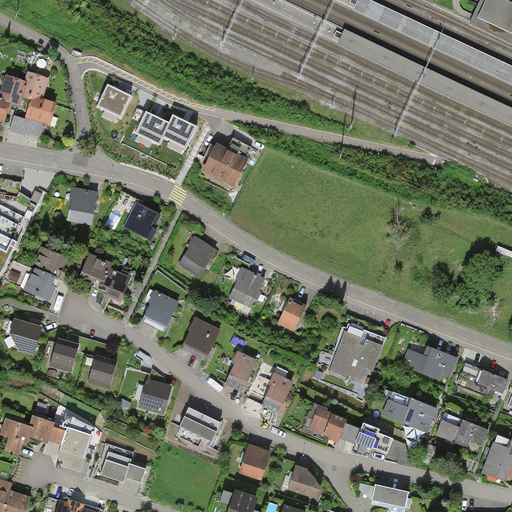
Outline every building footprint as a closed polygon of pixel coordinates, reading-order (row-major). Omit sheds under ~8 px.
[(511,3),(504,0),(480,0),(473,16),(472,18),(471,21),(469,24),(511,43),(511,3)] [(27,82),(23,96),(30,98),(43,102),(50,80),(29,73),(27,82)] [(0,92),(0,97),(9,100),(20,103),(23,96),(27,82),(6,75),(0,92)] [(115,88),(108,85),(98,106),(121,117),(131,96),(115,88)] [(0,119),(3,120),(9,100),(0,97),(0,119)] [(43,102),(30,98),(24,118),(46,125),(48,126),(54,106),(43,102)] [(157,118),(145,112),(135,133),(160,146),(164,138),(186,149),(197,128),(185,122),(173,116),(169,124),(157,118)] [(46,125),(24,118),(14,115),(9,131),(41,141),(46,125)] [(248,161),(218,145),(203,173),(218,181),(233,189),(248,161)] [(22,183),(0,179),(0,193),(18,197),(20,192),(22,183)] [(91,224),(97,193),(72,189),(70,200),(73,201),(69,220),(91,224)] [(42,194),(35,191),(31,199),(29,202),(36,205),(42,194)] [(149,227),(156,214),(136,204),(125,226),(150,240),(155,230),(149,227)] [(0,277),(4,269),(11,256),(13,252),(19,241),(33,213),(28,210),(24,217),(0,205),(0,277)] [(214,251),(194,238),(177,265),(197,278),(214,251)] [(31,271),(58,281),(67,258),(40,248),(31,271)] [(110,265),(86,256),(76,280),(101,289),(108,272),(110,265)] [(263,282),(239,269),(223,297),(248,311),(263,282)] [(21,275),(12,271),(9,280),(18,284),(21,275)] [(23,294),(49,304),(58,281),(31,271),(23,294)] [(127,279),(108,272),(101,289),(99,294),(118,302),(127,279)] [(175,305),(152,293),(140,317),(163,328),(175,305)] [(303,309),(288,301),(275,324),(290,332),(303,309)] [(33,355),(42,328),(14,320),(10,334),(11,336),(5,340),(8,347),(15,343),(20,351),(33,355)] [(217,332),(192,320),(180,345),(205,357),(217,332)] [(372,376),(385,342),(344,327),(326,374),(360,387),(365,373),(372,376)] [(71,372),(78,351),(56,345),(50,367),(71,372)] [(441,374),(449,377),(455,360),(429,349),(425,358),(406,350),(399,366),(438,382),(441,374)] [(251,363),(236,355),(226,374),(242,382),(251,363)] [(109,389),(116,368),(95,362),(89,383),(109,389)] [(498,402),(506,381),(463,365),(455,386),(498,402)] [(279,405),(289,384),(273,376),(263,397),(279,405)] [(172,387),(147,380),(139,409),(164,416),(172,387)] [(428,434),(437,410),(411,399),(407,409),(389,401),(383,415),(428,434)] [(221,424),(189,409),(180,428),(212,443),(221,424)] [(346,424),(347,420),(318,409),(310,429),(323,435),(323,436),(329,438),(328,440),(338,444),(340,438),(346,424)] [(53,425),(33,418),(31,424),(34,425),(33,429),(30,437),(47,442),(48,439),(62,444),(65,433),(52,428),(53,425)] [(30,437),(33,429),(6,420),(1,435),(10,438),(5,450),(18,454),(22,443),(28,445),(30,437)] [(480,445),(486,432),(461,421),(458,428),(440,420),(433,435),(465,449),(468,442),(468,440),(480,445)] [(387,454),(393,439),(378,434),(380,430),(363,423),(361,430),(355,443),(368,448),(372,450),(373,448),(387,454)] [(355,443),(361,430),(346,424),(340,438),(355,444),(355,443)] [(92,436),(67,429),(65,433),(62,444),(59,451),(85,459),(92,436)] [(491,443),(479,474),(504,481),(509,467),(511,468),(511,441),(509,440),(506,449),(491,443)] [(271,452),(249,445),(239,474),(262,481),(271,452)] [(86,459),(85,459),(59,451),(58,457),(61,467),(81,474),(86,459)] [(132,460),(109,452),(101,476),(124,483),(125,478),(141,483),(145,470),(130,465),(132,460)] [(307,470),(296,466),(288,490),(319,500),(322,490),(307,470)] [(0,478),(0,511),(24,511),(29,497),(12,492),(14,483),(0,478)] [(375,487),(360,483),(359,490),(372,500),(375,487)] [(408,493),(375,485),(375,487),(372,500),(372,501),(390,505),(388,511),(403,511),(405,508),(407,499),(408,493)] [(259,498),(235,490),(227,511),(259,511),(255,510),(259,498)] [(92,511),(62,501),(58,511),(92,511)]
